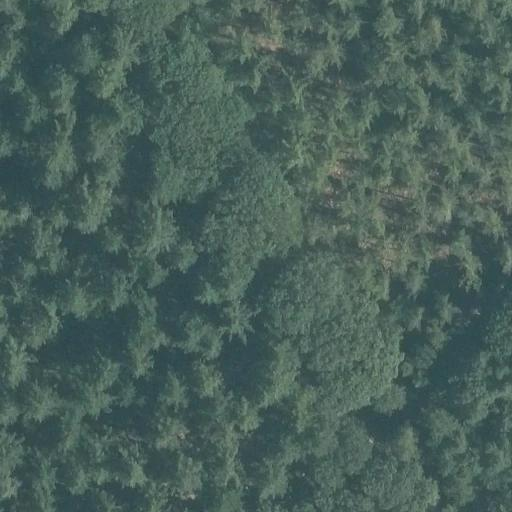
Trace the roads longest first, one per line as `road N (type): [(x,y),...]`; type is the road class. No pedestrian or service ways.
road 1 (track): [(131,0),(364,394)]
road 2 (track): [(364,394),(203,511)]
road 3 (track): [(511,290),(364,394)]
road 4 (track): [(433,511),(364,394)]
